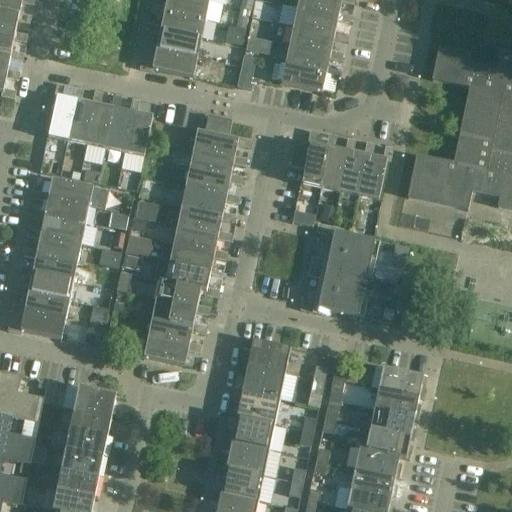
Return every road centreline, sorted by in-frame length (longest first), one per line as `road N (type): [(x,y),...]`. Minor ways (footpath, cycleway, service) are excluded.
road 1 (residential): [(275,115),(36,65)]
road 2 (residential): [(433,351),(233,308)]
road 3 (residential): [(233,308),(275,115)]
road 4 (residential): [(146,395),(213,407),(233,308)]
road 5 (residential): [(0,341),(119,371),(146,395)]
